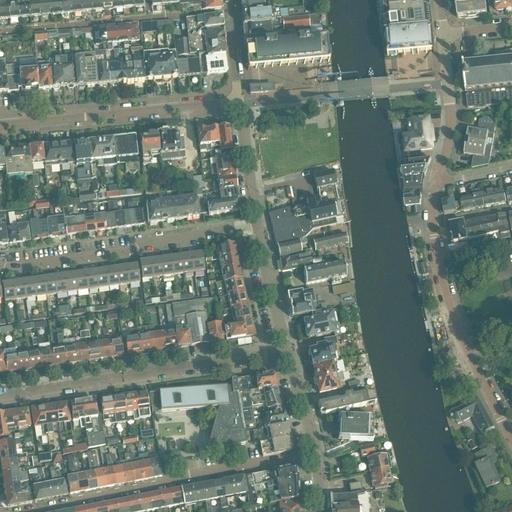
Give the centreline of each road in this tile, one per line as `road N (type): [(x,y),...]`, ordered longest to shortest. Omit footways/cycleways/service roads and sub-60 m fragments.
road 1 (residential): [(29,511),(315,457)]
road 2 (residential): [(0,397),(286,353)]
road 3 (residential): [(0,266),(132,252),(144,242),(256,225)]
road 4 (residential): [(0,126),(236,104)]
road 5 (residential): [(231,12),(0,32)]
road 6 (residential): [(505,429),(460,337),(432,223)]
road 7 (residential): [(436,183),(448,133),(444,33)]
road 8 (residential): [(286,353),(256,225)]
road 9 (residential): [(256,225),(236,104)]
